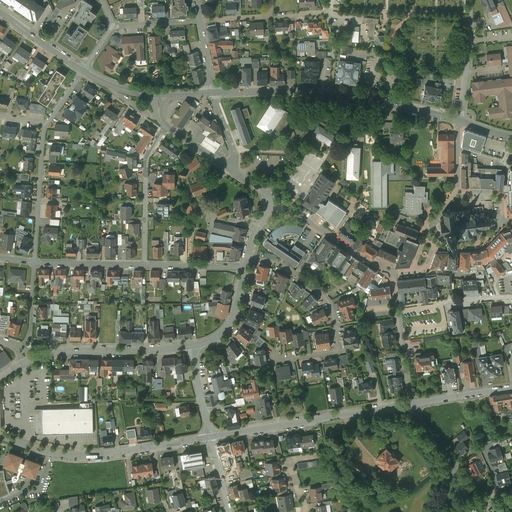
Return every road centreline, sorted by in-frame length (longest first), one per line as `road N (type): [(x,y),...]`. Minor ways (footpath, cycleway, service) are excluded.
road 1 (secondary): [(212,93),(344,96),(459,121)]
road 2 (residential): [(0,437),(80,455),(210,437)]
road 3 (residential): [(248,256),(280,263),(333,307),(332,351),(284,358),(272,349)]
road 4 (residential): [(210,437),(411,404)]
road 5 (residential): [(191,345),(68,350),(26,360)]
road 6 (residential): [(166,126),(148,154),(145,266)]
road 7 (residential): [(269,200),(392,270)]
road 8 (residential): [(46,123),(35,263)]
road 9 (residential): [(392,270),(411,404)]
road 10 (residential): [(411,404),(453,465),(442,511)]
